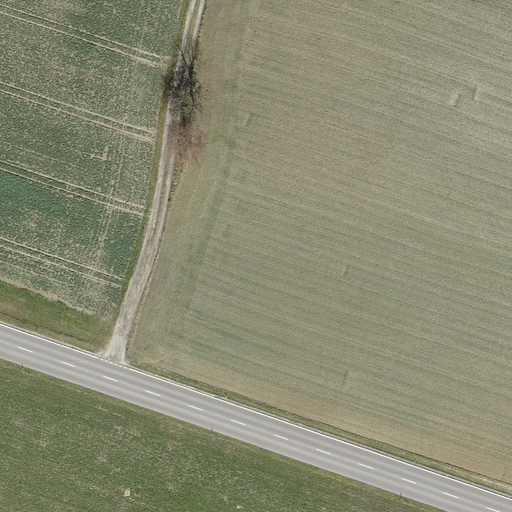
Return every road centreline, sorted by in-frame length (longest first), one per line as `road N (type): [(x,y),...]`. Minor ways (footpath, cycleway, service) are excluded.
road 1 (tertiary): [(0,342),(495,511)]
road 2 (track): [(112,381),(157,234),(201,0)]
